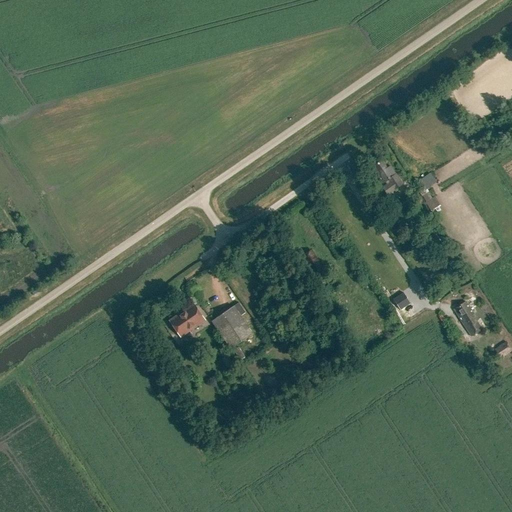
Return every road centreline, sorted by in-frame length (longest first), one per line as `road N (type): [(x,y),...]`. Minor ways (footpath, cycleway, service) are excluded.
road 1 (unclassified): [(199,193),(477,0)]
road 2 (unclassified): [(0,330),(199,193)]
road 3 (residential): [(345,156),(225,239)]
